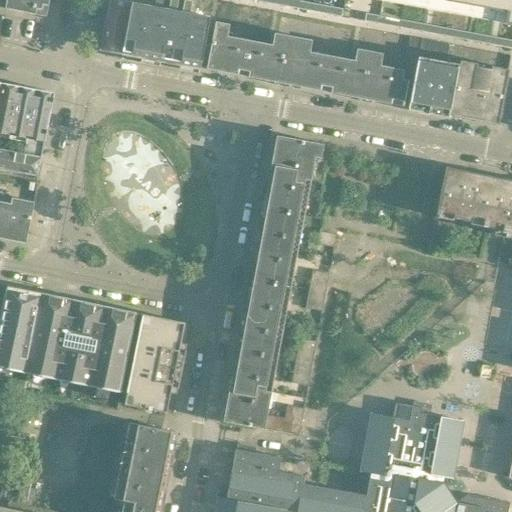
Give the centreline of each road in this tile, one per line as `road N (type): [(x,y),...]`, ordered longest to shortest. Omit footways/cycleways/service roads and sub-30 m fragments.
road 1 (residential): [(508,152),(255,106)]
road 2 (residential): [(217,307),(184,511)]
road 3 (residential): [(217,307),(255,106)]
road 4 (residential): [(46,271),(80,98),(77,71)]
road 5 (residential): [(255,106),(77,71)]
road 6 (residential): [(46,271),(217,307)]
